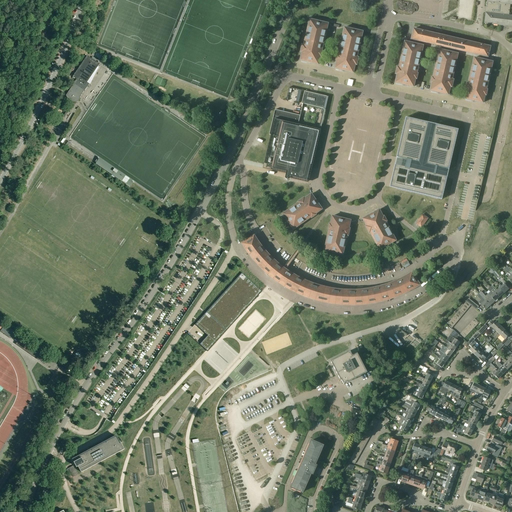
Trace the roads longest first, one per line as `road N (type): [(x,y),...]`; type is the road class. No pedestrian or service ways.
road 1 (residential): [(25,511),(72,406),(170,263),(228,159),(293,0)]
road 2 (unclassified): [(82,0),(0,181)]
